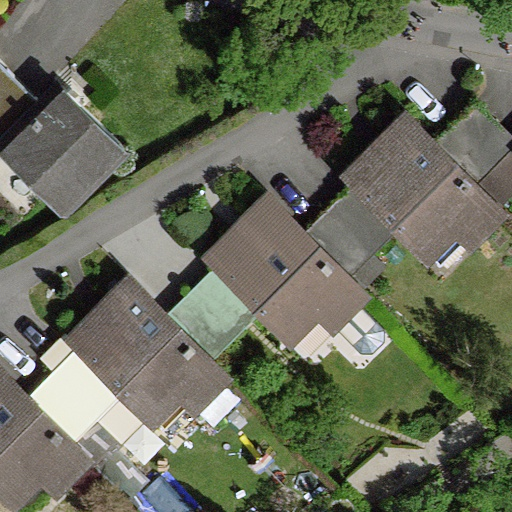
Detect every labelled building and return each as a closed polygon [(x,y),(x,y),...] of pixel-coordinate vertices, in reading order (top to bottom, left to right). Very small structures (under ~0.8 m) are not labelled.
[(0,59),(0,85),(13,72),(0,59)] [(42,100),(13,72),(0,85),(0,141),(1,141),(42,100)] [(42,100),(1,141),(70,210),(129,148),(60,82),(42,100)] [(437,142),(495,199),(511,181),(511,130),(479,98),(437,142)] [(406,111),(381,136),(390,145),(357,176),(402,220),(432,250),(457,227),(469,240),(502,208),(495,199),(437,142),(406,111)] [(357,176),(330,205),(374,250),(402,220),(357,176)] [(269,194),(244,218),(252,227),(220,258),(264,302),(295,332),(319,309),(332,322),(334,320),(357,297),(365,290),(350,275),(306,230),(269,194)] [(306,230),(350,275),(374,250),(330,205),(306,230)] [(220,258),(192,288),(236,332),(264,302),(220,258)] [(130,276),(106,300),(114,309),(82,340),(126,384),(157,415),(181,391),(194,404),(227,372),(212,357),(168,312),(130,276)] [(168,312),(212,357),(236,332),(192,288),(168,312)] [(357,297),(334,320),(363,350),(374,350),(386,340),(386,327),(357,297)] [(82,340),(53,370),(98,414),(126,384),(82,340)] [(0,365),(0,478),(18,497),(43,474),(55,486),(88,454),(74,439),(29,395),(0,365)] [(29,395),(74,439),(98,414),(53,370),(29,395)]
